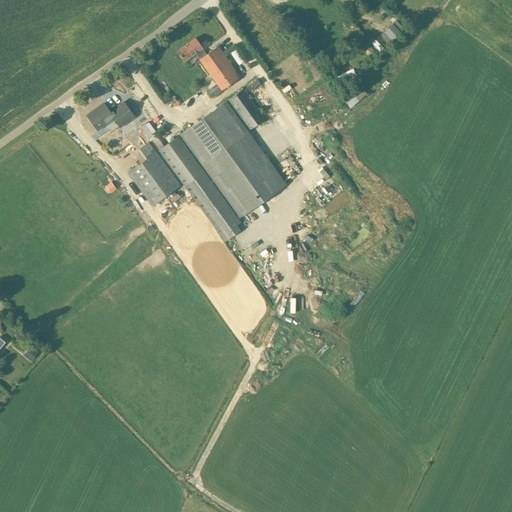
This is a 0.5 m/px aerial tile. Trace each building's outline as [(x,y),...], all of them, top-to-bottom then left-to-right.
[(400,19),(381,33),(388,43),(407,30),(400,19)] [(184,62),(195,54),(199,60),(221,91),(239,79),(233,72),(236,70),(218,46),(206,55),(202,49),(203,49),(195,38),(176,51),(184,62)] [(371,73),(370,62),(358,64),(359,74),(371,73)] [(258,78),(247,86),(252,92),(262,84),(258,78)] [(350,109),(366,95),(359,87),(342,101),(350,109)] [(227,100),(249,130),(265,119),(243,89),(227,100)] [(86,116),(97,130),(113,118),(119,127),(133,117),(123,103),(113,110),(107,109),(103,104),(86,116)] [(284,186),(225,103),(180,135),(239,218),(284,186)] [(165,145),(164,146),(157,137),(152,141),(159,150),(158,150),(223,242),(237,232),(234,227),(238,224),(177,137),(171,141),(168,138),(162,142),(165,145)] [(180,187),(155,152),(148,142),(137,150),(145,160),(127,173),(152,207),(180,187)] [(111,192),(117,188),(113,181),(106,185),(111,192)] [(30,345),(24,355),(33,361),(39,351),(30,345)]
